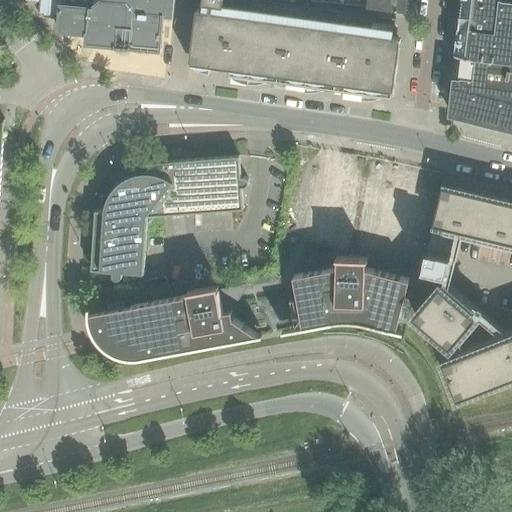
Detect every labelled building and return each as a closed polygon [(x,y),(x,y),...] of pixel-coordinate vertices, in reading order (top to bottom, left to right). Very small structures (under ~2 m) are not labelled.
[(20,0),(22,3),(40,4),(39,15),(59,17),(61,4),(64,4),(88,6),(88,0),(20,0)] [(59,17),(58,31),(87,33),(87,42),(113,45),(118,45),(119,39),(129,40),(129,46),(155,48),(160,49),(163,23),(163,15),(173,16),(174,0),(101,0),(94,6),(88,6),(64,4),(61,4),(59,17)] [(202,0),(202,3),(202,10),(197,9),(189,62),(229,68),(228,74),(393,97),(401,43),(400,43),(401,37),(393,36),(396,19),(375,16),(307,7),(307,0),(202,0)] [(368,0),(367,7),(405,11),(406,0),(368,0)] [(463,115),(464,116),(467,117),(467,118),(469,118),(475,119),(475,120),(478,120),(485,122),(486,122),(493,124),(492,124),(494,124),(500,125),(500,126),(503,127),(503,126),(510,128),(511,129),(511,128),(511,129),(511,0),(462,0),(463,0),(462,0),(459,27),(460,27),(456,54),(460,55),(457,78),(454,77),(453,88),(453,95),(452,95),(452,96),(452,103),(451,103),(451,104),(451,111),(450,111),(450,113),(453,114),(454,114),(456,114),(457,114),(457,115),(460,116),(461,115),(462,115),(463,115)] [(104,210),(102,210),(95,210),(92,270),(112,271),(112,274),(112,275),(113,276),(114,277),(114,278),(116,278),(117,279),(119,278),(120,278),(121,277),(122,277),(122,276),(123,275),(123,274),(123,272),(144,273),(148,224),(157,215),(244,208),(242,187),(244,187),(245,186),(247,186),(247,185),(248,184),(249,182),(249,181),(249,180),(248,179),(248,178),(247,177),(245,177),(244,176),(241,177),(240,156),(239,155),(142,163),(142,172),(138,173),(135,173),(132,174),(129,175),(127,177),(124,178),(120,181),(117,184),(114,187),(112,190),(111,192),(108,196),(107,200),(106,203),(105,206),(104,210)] [(433,225),(511,243),(511,202),(442,186),(433,225)] [(450,255),(455,236),(432,231),(427,250),(450,255)] [(422,269),(446,275),(450,256),(427,250),(424,262),(422,269)] [(397,328),(400,318),(410,279),(367,268),(367,259),(368,259),(368,257),(336,256),(336,257),(328,256),(328,269),(294,275),(303,327),(335,321),(341,321),(343,321),(349,320),(355,321),(361,321),(363,322),(366,322),(400,331),(401,329),(397,328)] [(429,285),(430,281),(431,275),(422,273),(419,283),(429,285)] [(132,295),(168,289),(166,277),(129,283),(132,295)] [(451,345),(477,315),(440,283),(414,314),(451,345)] [(228,287),(111,309),(89,313),(89,320),(91,326),(93,332),(97,338),(101,343),(105,347),(111,351),(117,354),(123,356),(129,357),(136,357),(142,357),(263,335),(263,333),(258,334),(235,318),(234,318),(228,287)] [(461,342),(463,348),(499,334),(481,318),(461,342)] [(511,334),(442,362),(457,399),(511,377),(511,334)]
